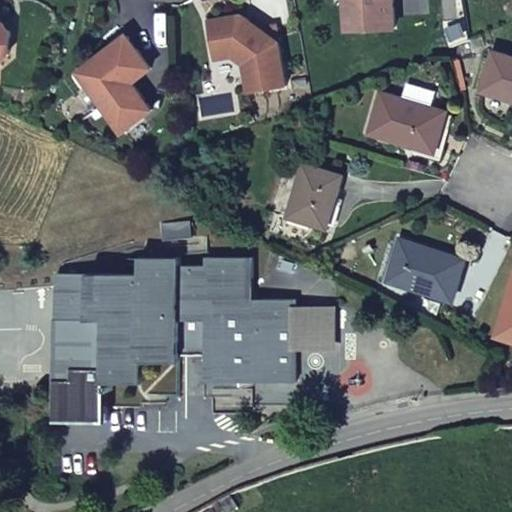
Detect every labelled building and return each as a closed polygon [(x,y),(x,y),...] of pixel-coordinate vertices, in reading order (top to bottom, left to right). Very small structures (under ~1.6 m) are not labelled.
[(397,29),(395,0),(347,0),(349,31),(397,29)] [(210,22),(216,60),(234,57),(246,65),(250,94),(289,87),(279,26),(268,28),(262,29),(252,22),(243,16),(210,22)] [(255,18),(252,22),(262,29),(268,28),(255,18)] [(0,61),(0,62),(10,54),(12,32),(4,22),(0,21),(0,61)] [(153,69),(128,36),(78,74),(124,133),(154,110),(134,84),(153,69)] [(511,57),(494,52),(482,92),(511,100),(511,57)] [(436,152),(447,113),(433,109),(436,100),(432,91),(413,85),(406,90),(403,101),(383,95),(372,134),(436,152)] [(305,165),(289,218),(329,229),(344,176),(305,165)] [(466,263),(402,241),(389,281),(453,301),(466,263)] [(142,275),(90,276),(90,318),(56,318),(56,422),(108,421),(108,382),(143,381),(144,362),(179,362),(179,320),(208,320),(208,381),(296,382),(296,301),(252,300),(252,258),(207,259),(208,267),(180,267),(180,258),(142,258),(142,275)] [(90,318),(90,276),(56,276),(56,318),(90,318)] [(511,295),(499,336),(511,339),(511,295)] [(344,306),(316,306),(316,361),(343,361),(344,306)]
